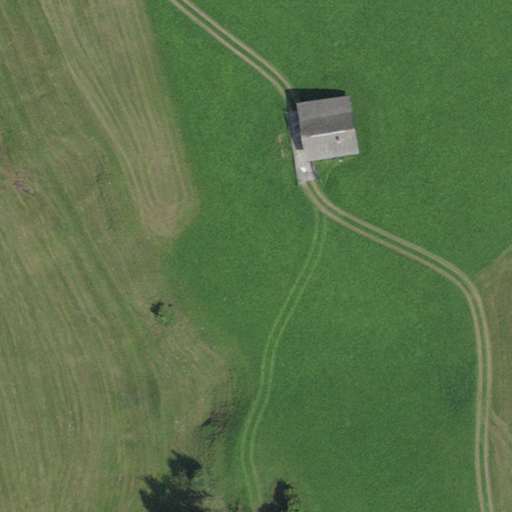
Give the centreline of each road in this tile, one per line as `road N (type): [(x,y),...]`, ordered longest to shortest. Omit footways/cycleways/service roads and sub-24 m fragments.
road 1 (track): [(487,511),(480,472),(483,327),(471,288),(454,270),(323,207),(303,184)]
road 2 (track): [(303,184),(279,342),(246,441),(260,511)]
road 3 (track): [(303,184),(294,110),(282,84),(176,0)]
